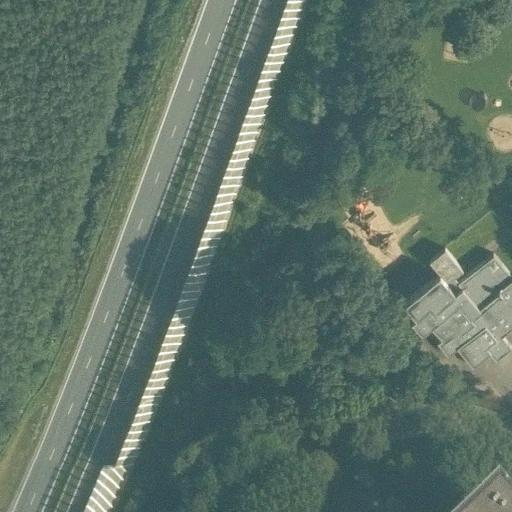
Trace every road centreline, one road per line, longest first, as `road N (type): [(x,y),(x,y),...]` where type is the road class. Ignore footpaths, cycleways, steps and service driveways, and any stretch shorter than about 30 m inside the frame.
road 1 (trunk): [(219,0),(104,321),(25,511)]
road 2 (trunk): [(79,511),(273,0)]
road 3 (residential): [(241,511),(285,460),(321,433),(375,415),(425,410),(511,436)]
